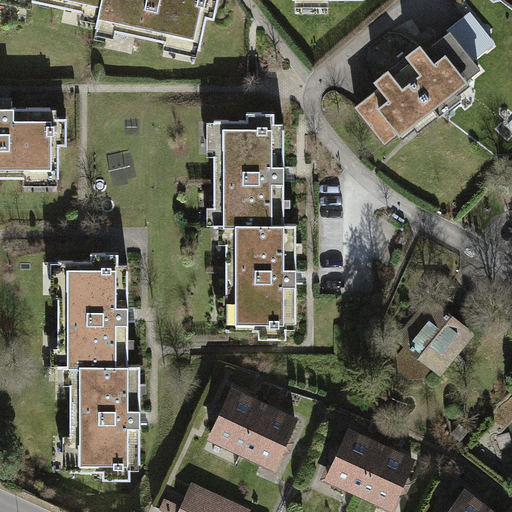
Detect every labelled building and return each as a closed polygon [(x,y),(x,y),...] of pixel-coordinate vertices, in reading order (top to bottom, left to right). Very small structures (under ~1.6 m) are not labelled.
[(13,0),(95,17),(98,0),(13,0)] [(98,0),(95,17),(90,37),(201,61),(214,0),(98,0)] [(284,0),(285,1),(288,1),(288,17),(320,17),(320,9),(357,9),(356,0),(284,0)] [(394,78),(427,120),(461,93),(458,89),(477,73),(449,37),(417,62),(412,55),(398,67),(402,72),(394,78)] [(371,99),(349,116),(380,155),(392,146),(392,147),(427,120),(394,78),(385,85),(381,80),(366,92),(371,99)] [(0,116),(0,192),(56,192),(57,116),(0,116)] [(289,116),(210,117),(211,231),(221,231),(290,230),(289,116)] [(301,230),(290,230),(221,231),(222,334),(302,333),(301,230)] [(133,261),(56,262),(58,367),(76,367),(76,375),(134,375),(134,363),(133,261)] [(479,330),(431,295),(395,344),(442,379),(479,330)] [(134,375),(76,375),(75,480),(145,477),(143,374),(134,375)] [(262,409),(226,392),(202,444),(238,461),(262,409)] [(297,425),(262,409),(238,461),(273,477),(297,425)] [(376,448),(343,433),(319,485),(352,500),(376,448)] [(390,511),(412,464),(376,448),(352,500),(378,511),(390,511)] [(249,511),(192,486),(179,511),(249,511)] [(485,511),(460,493),(445,511),(485,511)]
